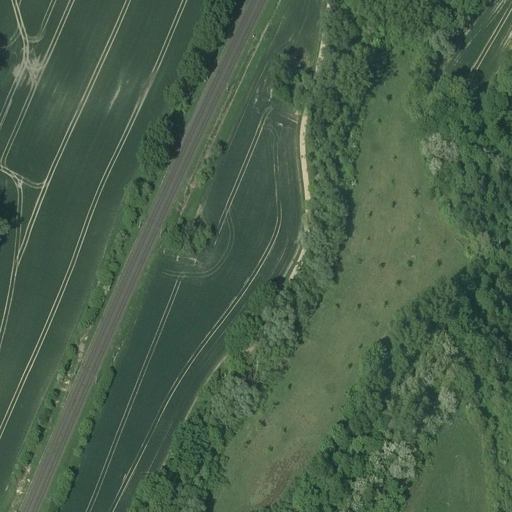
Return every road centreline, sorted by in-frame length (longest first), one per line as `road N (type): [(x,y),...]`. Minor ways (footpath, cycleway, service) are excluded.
road 1 (track): [(160,511),(207,402),(248,356),(302,261),(305,129),(334,0)]
road 2 (track): [(511,266),(434,143),(427,112)]
road 3 (track): [(427,112),(436,73),(492,0)]
